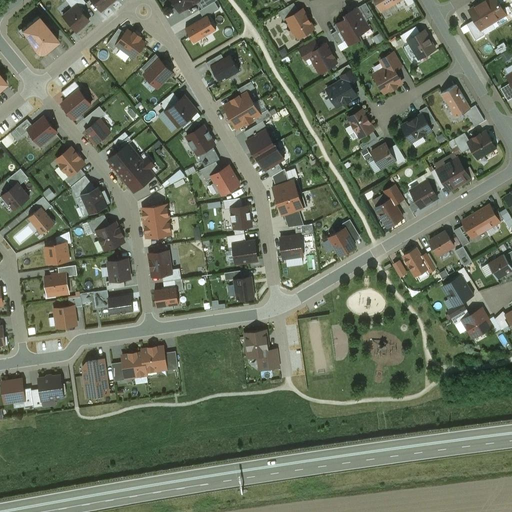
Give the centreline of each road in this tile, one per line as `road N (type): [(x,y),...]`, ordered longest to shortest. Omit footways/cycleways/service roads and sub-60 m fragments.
road 1 (trunk): [(511,427),(0,506)]
road 2 (trunk): [(39,511),(511,439)]
road 3 (residential): [(143,0),(260,191),(276,309)]
road 4 (residential): [(36,87),(125,205),(150,328)]
road 5 (residential): [(511,170),(276,309)]
road 6 (residential): [(36,87),(142,0)]
road 7 (residential): [(150,328),(25,360)]
road 8 (residential): [(276,309),(150,328)]
